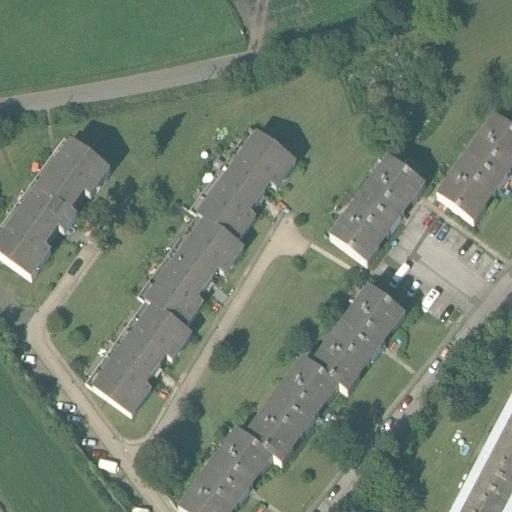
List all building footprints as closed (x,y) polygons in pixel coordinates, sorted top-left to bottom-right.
[(84,0),(69,0),(70,10),(85,9),(84,0)] [(511,171),(511,130),(497,119),(439,198),(474,223),(509,176),(511,171)] [(297,163),(258,134),(198,216),(206,222),(237,244),(256,219),(250,215),(272,184),(278,189),(297,163)] [(110,176),(69,146),(0,240),(0,258),(33,282),(52,256),(45,250),(58,233),(64,237),(79,218),(72,214),(85,196),(92,201),(110,176)] [(424,187),(388,161),(332,239),(368,265),(424,187)] [(153,310),(184,333),(203,308),(197,304),(220,273),(225,277),(245,250),(237,244),(206,222),(145,304),(153,310)] [(408,316),(371,290),(313,369),(341,390),(349,396),(408,316)] [(153,310),(93,391),(132,420),(151,394),(145,390),(167,360),(173,364),(192,338),(184,333),(153,310)] [(283,469),(341,390),(313,369),(304,363),(246,442),(275,463),(283,469)] [(511,417),(482,474),(511,489),(511,417)] [(238,511),(275,463),(246,442),(238,436),(182,511),(238,511)] [(511,511),(511,489),(482,474),(461,511),(511,511)]
